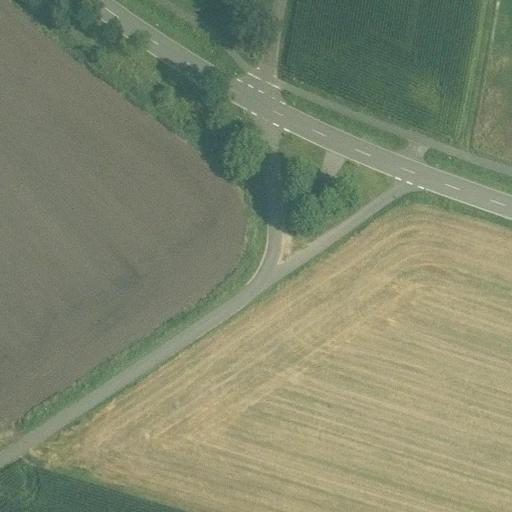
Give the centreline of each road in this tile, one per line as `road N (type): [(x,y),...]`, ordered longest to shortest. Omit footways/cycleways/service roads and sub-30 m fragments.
road 1 (unclassified): [(259,292),(0,466)]
road 2 (tertiary): [(265,111),(191,71),(92,0)]
road 3 (unclassified): [(259,292),(414,175)]
road 4 (unclassified): [(265,111),(277,238),(259,292)]
road 5 (tertiary): [(414,175),(265,111)]
